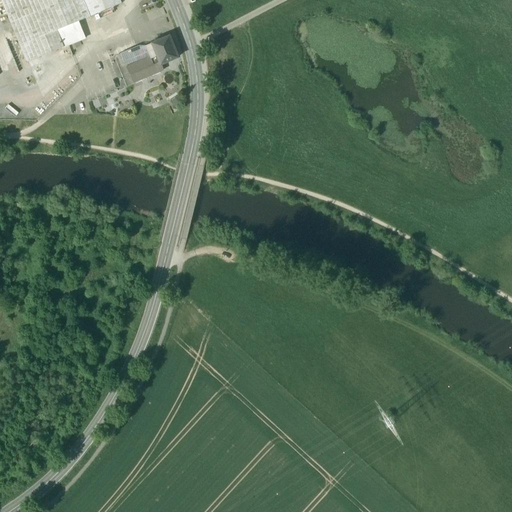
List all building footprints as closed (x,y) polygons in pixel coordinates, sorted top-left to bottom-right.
[(2,0),(29,61),(86,37),(79,21),(122,3),(120,0),(2,0)] [(169,36),(152,43),(156,54),(160,64),(161,64),(178,57),(169,36)] [(156,54),(152,43),(145,45),(148,53),(145,54),(147,58),(156,54)] [(137,63),(131,49),(121,53),(123,58),(127,67),(137,63)] [(137,63),(127,67),(131,77),(133,83),(164,70),(161,64),(160,64),(156,54),(147,58),(137,63)] [(123,58),(115,61),(123,80),(131,77),(127,67),(123,58)]
